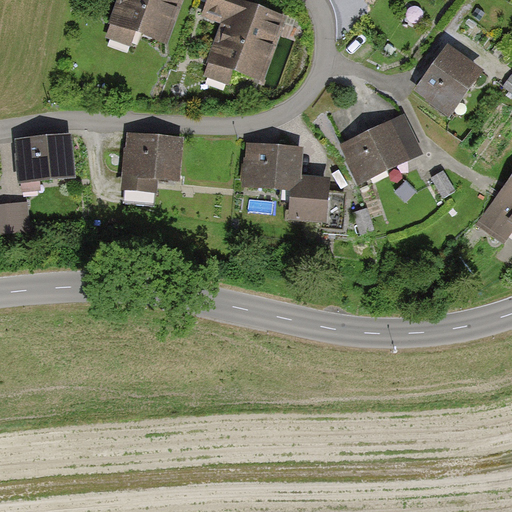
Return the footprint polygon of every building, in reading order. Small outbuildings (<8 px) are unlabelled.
[(124,0),(114,27),(164,47),(182,0),(124,0)] [(213,41),(205,64),(264,83),(286,16),(244,2),(244,0),(208,0),(203,17),(236,27),(230,46),(213,41)] [(415,92),(451,121),(488,76),(452,47),(415,92)] [(345,142),(365,184),(416,160),(396,118),(345,142)] [(184,139),(127,135),(123,188),(155,191),(156,182),(181,184),(184,139)] [(76,136),(18,142),(23,188),(81,182),(76,136)] [(243,146),(242,187),(292,190),(291,219),(329,220),(331,177),(298,176),(299,148),(243,146)] [(511,181),(479,226),(504,244),(511,233),(511,181)] [(0,239),(33,237),(31,203),(0,205),(0,239)]
